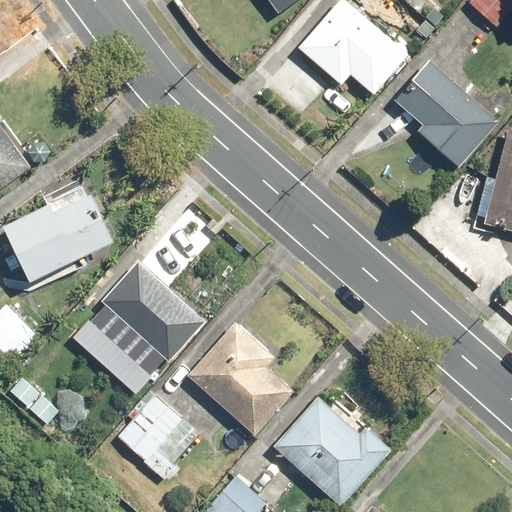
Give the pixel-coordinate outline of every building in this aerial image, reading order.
[(272,0),(281,11),(294,0),(272,0)] [(405,49),(350,0),(345,0),(303,47),(360,98),(405,49)] [(511,0),(478,0),(476,4),(500,23),(511,7),(511,0)] [(389,104),(458,160),(497,113),(428,57),(389,104)] [(0,191),(32,166),(0,125),(0,191)] [(511,146),(489,223),(511,229),(511,146)] [(6,223),(33,278),(117,237),(90,181),(6,223)] [(136,252),(98,296),(171,360),(209,316),(136,252)] [(245,323),(194,380),(259,437),(310,380),(245,323)] [(32,408),(44,395),(21,375),(9,388),(32,408)] [(330,386),(275,444),(338,504),(393,446),(330,386)] [(156,476),(198,433),(155,391),(113,434),(156,476)] [(44,395),(32,408),(50,425),(62,411),(44,395)] [(254,511),(266,499),(236,474),(203,511),(254,511)]
